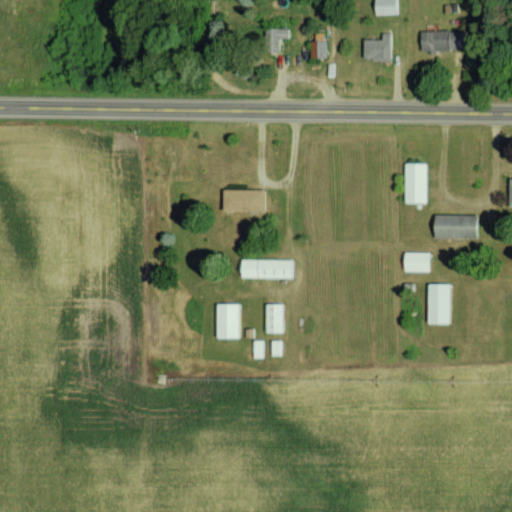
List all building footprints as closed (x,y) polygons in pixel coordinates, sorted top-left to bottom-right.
[(378,0),(379,15),(400,14),(399,0),(378,0)] [(291,27),(269,28),(269,39),(292,39),(291,27)] [(423,31),(423,52),(438,52),(438,50),(451,50),(450,30),(423,31)] [(328,58),(329,32),(318,32),(318,40),(314,40),(313,57),(328,58)] [(394,60),(394,37),(367,36),(366,59),(394,60)] [(430,202),(430,163),(409,163),(408,202),(430,202)] [(268,210),(268,189),(226,189),(226,210),(268,210)] [(438,237),(481,238),(482,215),(439,214),(438,237)] [(434,252),(409,252),(408,270),(433,271),(434,252)] [(294,277),(295,260),(243,259),(243,276),(294,277)] [(432,322),(453,323),(454,283),(432,283),(432,322)] [(218,304),(218,337),(240,337),(239,303),(218,304)] [(284,331),(284,303),(267,303),(268,332),(284,331)]
